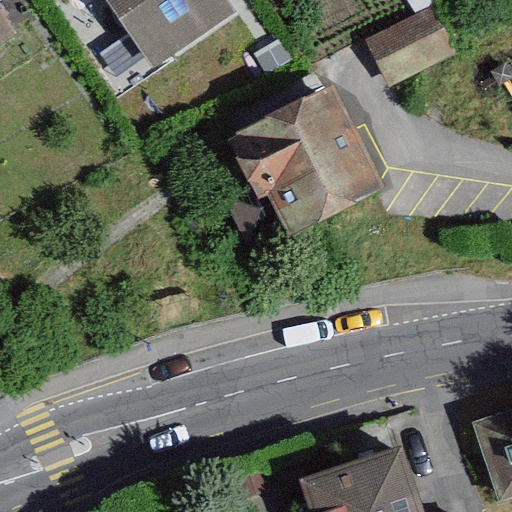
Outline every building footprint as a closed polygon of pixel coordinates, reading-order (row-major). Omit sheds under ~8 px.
[(232,0),(112,0),(153,61),(236,6),(232,0)] [(436,0),(435,0),(372,31),(394,79),(460,47),(436,0)] [(0,8),(0,41),(16,31),(0,8)] [(344,83),(241,127),(287,235),(390,191),(344,83)] [(511,407),(478,417),(504,490),(511,487),(511,407)] [(302,477),(313,511),(428,511),(404,444),(302,477)]
